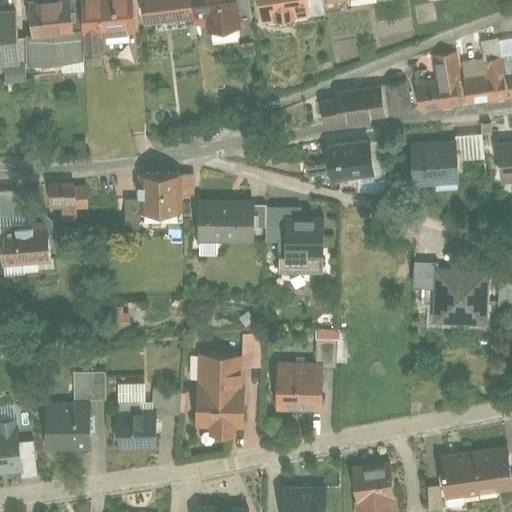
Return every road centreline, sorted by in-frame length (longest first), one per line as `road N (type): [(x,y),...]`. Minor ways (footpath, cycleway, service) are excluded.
road 1 (residential): [(0,500),(231,465),(511,407)]
road 2 (residential): [(203,142),(231,116),(511,0)]
road 3 (residential): [(203,142),(511,248)]
road 4 (residential): [(511,90),(203,142)]
road 5 (residential): [(203,142),(0,163)]
